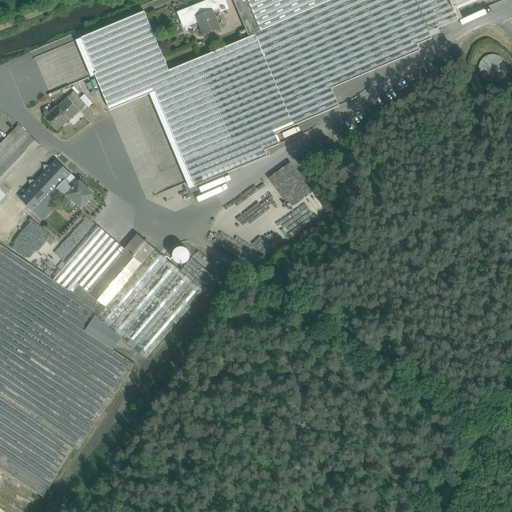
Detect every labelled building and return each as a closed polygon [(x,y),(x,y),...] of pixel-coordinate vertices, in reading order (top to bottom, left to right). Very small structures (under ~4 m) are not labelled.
[(233,0),(250,37),(169,71),(145,12),(82,38),(97,73),(95,74),(110,110),(150,94),(150,93),(152,92),(153,93),(155,91),(195,186),(267,156),(264,150),(279,144),(275,134),(339,106),(331,88),(420,50),(417,45),(432,38),(429,32),(462,18),(458,7),(453,9),(449,0),(233,0)] [(224,0),(211,0),(179,13),(183,22),(196,17),(203,36),(221,29),(213,10),(220,7),(222,11),(227,8),(224,0)] [(449,0),(453,9),(458,7),(473,0),(449,0)] [(74,92),(58,107),(57,106),(45,117),(57,130),(68,120),(69,121),(79,111),(81,113),(87,107),(74,92)] [(19,124),(0,143),(0,167),(30,135),(19,124)] [(30,135),(0,167),(0,186),(40,144),(30,135)] [(57,160),(20,199),(40,217),(51,205),(46,201),(57,189),(65,181),(71,174),(57,160)] [(277,244),(326,213),(292,160),(234,197),(240,207),(225,216),(240,240),(251,233),(262,251),(270,246),(266,241),(273,237),(277,244)] [(80,182),(75,187),(71,184),(70,186),(65,181),(57,189),(62,194),(64,192),(81,207),(93,194),(80,182)] [(65,287),(0,243),(0,398),(78,450),(135,364),(85,331),(95,315),(97,317),(155,250),(137,234),(125,249),(88,292),(79,284),(74,293),(65,287)] [(109,236),(65,287),(74,293),(79,284),(88,292),(125,249),(109,236)] [(217,237),(214,242),(229,250),(228,251),(246,261),(252,251),(235,242),(233,246),(217,237)] [(189,259),(190,255),(189,252),(187,249),(185,248),(181,247),(178,248),(175,250),(174,252),(173,256),(174,259),(176,261),(178,263),(182,264),(185,263),(188,261),(189,259)] [(204,292),(155,250),(97,317),(146,359),(204,292)]
